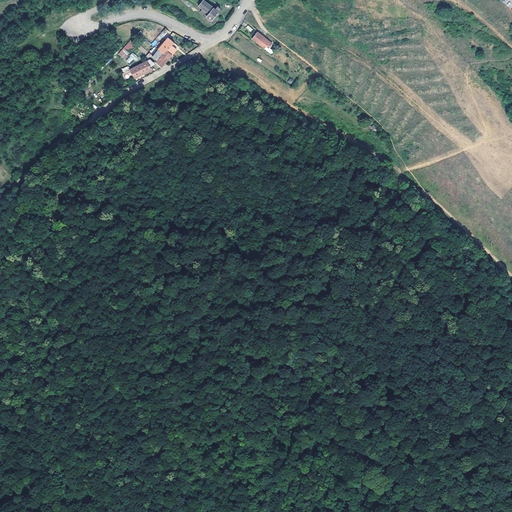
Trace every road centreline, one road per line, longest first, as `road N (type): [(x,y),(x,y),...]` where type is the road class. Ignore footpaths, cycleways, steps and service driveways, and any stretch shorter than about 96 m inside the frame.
road 1 (track): [(48,32),(33,63),(41,92),(67,99),(81,115),(96,113),(47,239),(50,407),(72,511)]
road 2 (track): [(197,511),(141,394),(140,340),(161,253),(155,164),(183,59)]
road 3 (track): [(22,176),(83,269),(141,394)]
road 4 (track): [(174,101),(290,137),(333,167),(395,191)]
road 5 (track): [(395,191),(511,377)]
road 6 (track): [(511,279),(400,169)]
road 7 (residential): [(89,118),(211,41)]
road 8 (residential): [(78,25),(147,14),(211,41)]
road 9 (track): [(0,202),(89,118)]
